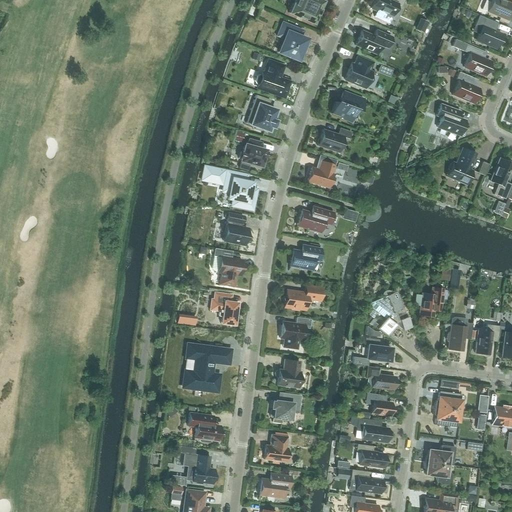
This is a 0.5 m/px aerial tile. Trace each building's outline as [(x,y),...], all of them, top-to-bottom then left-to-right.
[(293,0),(288,12),(311,23),(315,16),(316,17),(320,9),(318,8),(321,1),(318,0),(293,0)] [(401,6),(403,0),(390,0),(388,0),(373,0),(370,8),(390,17),(396,4),(401,6)] [(485,0),(484,0),(481,9),(486,11),(506,20),(511,6),(511,4),(502,0),(490,0),(490,2),(485,0)] [(493,31),(497,23),(478,15),(473,26),(480,28),(475,40),(495,48),(501,34),(493,31)] [(296,60),(300,51),(301,50),(301,49),(301,48),(301,47),(304,39),(299,37),(302,30),(281,22),(276,36),(283,38),(283,42),(280,45),(277,52),(296,60)] [(386,47),(391,37),(375,30),(373,35),(361,30),(354,45),(375,54),(379,44),(386,47)] [(454,39),(451,46),(462,51),(468,53),(463,67),(483,75),(489,61),(482,58),(479,57),(481,51),(482,51),(465,44),(454,39)] [(368,71),(371,63),(356,56),(353,63),(352,64),(350,63),(344,79),(350,82),(351,84),(355,85),(357,84),(364,87),(370,72),(368,71)] [(278,75),(281,66),(267,61),(263,74),(261,73),(261,75),(258,74),(255,76),(253,81),(255,84),(257,85),(256,87),(282,96),(287,82),(281,80),(278,81),(276,76),(278,75)] [(379,65),(377,71),(388,76),(390,70),(379,65)] [(470,83),(472,78),(458,72),(455,79),(457,80),(451,95),(471,103),(478,88),(471,85),(470,83)] [(358,111),(362,99),(342,91),(338,103),(334,101),(330,112),(341,117),(340,118),(349,121),(354,109),(358,111)] [(267,107),(269,100),(254,95),(245,123),(254,126),(254,128),(261,131),(261,129),(267,131),(268,126),(271,127),(274,120),(271,119),(274,109),(267,107)] [(458,111),(459,111),(440,104),(435,116),(440,117),(436,127),(458,135),(456,140),(457,140),(464,120),(456,117),(455,115),(454,115),(456,110),(458,111)] [(348,139),(350,131),(338,128),(336,134),(322,129),(319,138),(317,139),(316,143),(317,144),(316,145),(337,152),(342,137),(348,139)] [(239,151),(237,158),(239,159),(239,160),(240,160),(238,168),(246,170),(248,164),(260,168),(262,161),(260,160),(261,157),(263,157),(264,152),(262,151),(263,150),(258,149),(258,147),(260,142),(248,139),(247,144),(246,145),(243,145),(242,152),(239,151)] [(469,169),(475,154),(461,148),(454,163),(451,162),(451,163),(450,163),(448,169),(448,170),(445,176),(465,184),(471,170),(469,169)] [(503,181),(511,164),(498,158),(488,180),(497,184),(492,194),(504,199),(510,184),(503,181)] [(310,167),(306,181),(327,187),(331,173),(333,165),(320,161),(317,169),(310,167)] [(483,175),(488,164),(481,161),(477,172),(483,175)] [(250,208),(254,190),(248,189),(249,183),(244,182),(245,176),(226,172),(222,190),(228,192),(227,197),(233,199),(232,205),(250,208)] [(328,224),(332,212),(311,206),(314,207),(313,212),(311,212),(309,213),(300,210),(296,225),(318,232),(321,222),(328,224)] [(241,223),(242,216),(227,213),(225,220),(226,220),(226,224),(225,224),(222,240),(243,244),(246,228),(239,227),(240,223),(241,223)] [(317,261),(320,248),(301,244),(301,245),(304,245),(303,250),(302,250),(300,251),(292,250),(289,265),(311,270),(312,260),(317,261)] [(212,256),(210,267),(212,270),(216,271),(220,272),(218,283),(232,286),(234,274),(238,275),(241,260),(230,258),(231,251),(213,248),(212,256)] [(319,300),(321,288),(304,286),(303,293),(285,290),(284,295),(283,296),(281,298),(282,300),(283,302),(283,307),(290,308),(291,310),(296,310),(298,309),(304,309),(305,301),(307,299),(319,300)] [(414,294),(413,305),(419,306),(418,315),(432,316),(432,310),(433,305),(440,306),(442,289),(431,287),(430,294),(429,294),(420,293),(420,295),(414,294)] [(390,293),(389,291),(387,290),(385,290),(383,291),(382,292),(381,294),(382,297),(369,302),(367,305),(384,318),(376,329),(386,336),(395,324),(399,323),(402,330),(410,327),(395,291),(390,293)] [(229,302),(230,295),(214,293),(213,300),(210,299),(209,309),(216,310),(216,311),(217,312),(217,315),(220,316),(219,323),(232,324),(234,310),(236,310),(237,303),(229,302)] [(474,300),(465,299),(464,307),(473,308),(474,300)] [(281,346),(288,347),(296,348),(297,340),(301,341),(303,327),(308,328),(309,319),(295,317),(294,323),(281,321),(279,338),(282,338),(281,346)] [(445,334),(445,338),(446,341),(447,342),(447,349),(461,350),(463,338),(469,339),(471,323),(464,322),(465,318),(453,317),(450,318),(450,325),(449,331),(448,331),(447,332),(445,334)] [(496,341),(498,326),(485,324),(484,331),(476,330),(474,352),(487,354),(489,341),(496,341)] [(373,330),(366,325),(365,334),(373,335),(373,330)] [(502,344),(500,356),(511,357),(511,332),(511,333),(506,332),(503,332),(502,344)] [(377,346),(377,340),(364,338),(363,345),(366,345),(364,358),(368,359),(369,361),(373,361),(374,360),(388,361),(389,354),(391,354),(391,350),(389,349),(389,347),(377,346)] [(227,363),(229,350),(187,344),(185,357),(194,358),(192,374),(189,374),(183,379),(182,386),(189,387),(192,389),(194,389),(196,390),(198,390),(201,389),(214,391),(216,390),(216,384),(215,383),(213,382),(214,375),(210,374),(211,361),(227,363)] [(352,356),(351,364),(363,365),(364,358),(352,356)] [(297,372),(298,361),(283,359),(282,367),(283,367),(283,370),(277,369),(277,370),(276,370),(275,370),(273,372),(273,374),(274,376),(275,377),(276,377),(275,385),(296,387),(298,372),(297,372)] [(377,374),(378,368),(366,366),(364,378),(371,379),(370,387),(392,390),(394,376),(377,374)] [(439,380),(439,386),(456,388),(457,382),(439,380)] [(459,400),(459,394),(438,391),(436,400),(434,400),(433,407),(457,411),(459,400)] [(376,400),(377,394),(365,392),(364,399),(371,400),(370,413),(388,416),(389,413),(391,412),(392,407),(390,405),(390,402),(376,400)] [(297,408),(298,396),(283,394),(282,401),(273,400),(273,402),(270,401),(269,408),(272,408),(272,410),(270,410),(269,416),(271,416),(271,417),(272,417),(271,421),(280,422),(280,419),(288,420),(290,407),(297,408)] [(456,421),(457,411),(433,407),(432,414),(434,415),(433,424),(455,427),(456,421)] [(511,426),(511,409),(493,407),(490,423),(511,426)] [(206,423),(207,415),(188,412),(186,426),(193,426),(194,428),(193,438),(199,439),(198,440),(199,441),(208,442),(209,441),(209,440),(217,441),(219,425),(206,423)] [(379,428),(380,421),(357,418),(354,438),(385,442),(387,429),(379,428)] [(285,447),(286,436),(270,434),(269,442),(272,443),(271,446),(264,445),(262,459),(284,462),(286,447),(285,447)] [(371,452),(372,446),(356,444),(355,450),(359,451),(357,464),(381,467),(383,454),(371,452)] [(424,460),(424,461),(446,464),(451,465),(454,447),(440,445),(440,450),(439,450),(438,451),(437,451),(436,451),(427,450),(426,454),(427,454),(426,455),(426,456),(425,457),(425,458),(424,459),(424,460)] [(178,446),(177,452),(183,453),(193,455),(194,448),(178,446)] [(183,453),(181,465),(186,466),(184,480),(191,480),(191,482),(195,482),(195,484),(201,484),(201,483),(211,484),(212,477),(213,476),(213,472),(212,471),(213,469),(207,468),(208,460),(209,457),(195,455),(193,455),(183,453)] [(445,471),(446,464),(424,461),(424,463),(424,464),(424,466),(424,467),(425,469),(424,474),(434,475),(435,475),(436,477),(435,481),(435,482),(449,484),(450,473),(445,471)] [(365,477),(366,471),(350,469),(349,479),(355,480),(354,490),(378,493),(380,479),(365,477)] [(287,488),(289,475),(269,473),(272,474),(271,479),(270,478),(268,480),(260,478),(258,494),(281,498),(282,488),(287,488)] [(170,486),(169,493),(179,494),(180,487),(170,486)] [(201,507),(203,492),(185,490),(181,511),(206,511),(207,508),(201,507)] [(453,507),(455,496),(439,494),(438,501),(424,499),(421,511),(447,511),(448,511),(447,509),(447,506),(453,507)] [(362,503),(363,497),(349,495),(348,506),(354,507),(352,511),(375,511),(376,505),(362,503)]
